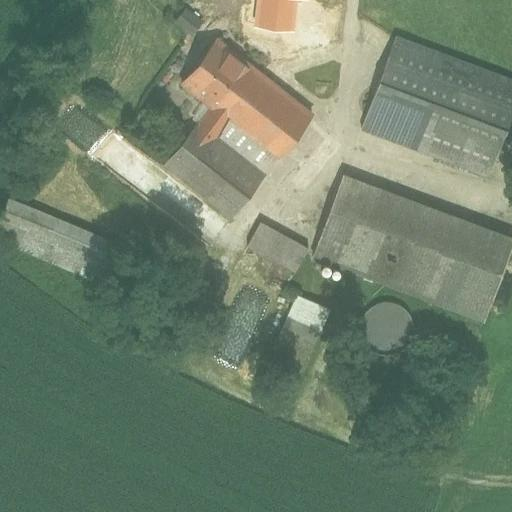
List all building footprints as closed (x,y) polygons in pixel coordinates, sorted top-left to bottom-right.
[(511,94),(511,76),(396,38),(367,121),(489,162),(511,94)] [(281,146),(310,108),(221,42),(190,84),(212,101),(171,157),(237,206),(262,173),(224,144),(243,118),(281,146)] [(115,145),(100,161),(117,176),(132,160),(115,145)] [(507,228),(350,170),(322,247),(479,305),(507,228)] [(138,263),(14,206),(0,237),(0,247),(120,303),(138,263)] [(270,217),(256,243),(291,261),(305,235),(270,217)] [(306,294),(294,326),(322,337),(334,305),(306,294)] [(400,341),(402,335),(403,329),(401,322),(399,317),(395,312),(390,308),(384,305),(378,304),(372,305),(366,307),(360,310),(356,314),(353,320),(351,326),(351,332),(352,338),(354,344),(358,349),(363,353),(369,355),(375,356),(381,356),(387,354),(393,351),(397,346),(400,341)]
